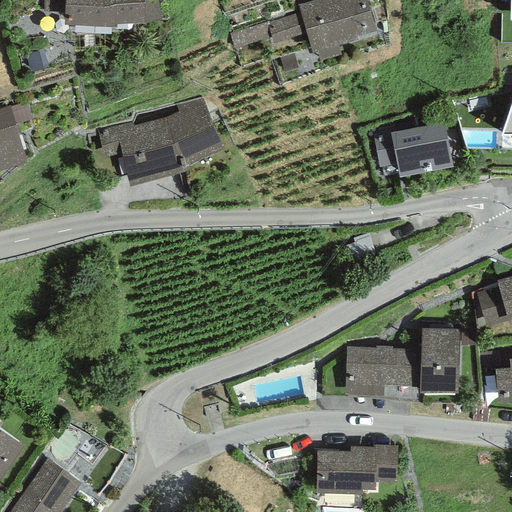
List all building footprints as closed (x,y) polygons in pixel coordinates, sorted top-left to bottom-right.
[(144,24),(143,0),(65,0),(64,26),(116,28),(116,25),(144,24)] [(315,0),(298,5),(312,53),(317,52),(320,61),(341,54),(339,47),(359,40),(358,36),(377,31),(367,0),(315,0)] [(298,14),(267,24),(266,22),(229,34),(234,49),(271,37),(273,44),(304,34),(298,14)] [(133,122),(98,130),(104,158),(121,153),(130,188),(190,171),(188,166),(224,149),(202,96),(175,105),(179,112),(167,118),(133,127),(133,122)] [(511,103),(502,135),(511,135),(511,103)] [(0,109),(0,171),(27,164),(10,106),(0,109)] [(444,123),(391,133),(391,135),(374,139),(379,168),(397,165),(399,178),(452,168),(444,123)] [(369,231),(340,240),(348,263),(377,254),(369,231)] [(508,321),(509,325),(511,324),(511,276),(497,281),(498,286),(476,293),(485,327),(508,321)] [(458,329),(420,329),(421,351),(419,386),(419,393),(457,393),(458,329)] [(419,386),(421,351),(391,349),(391,346),(376,346),(376,348),(346,347),(344,395),(383,397),(384,385),(419,386)] [(494,370),(498,404),(511,402),(511,359),(508,360),(509,369),(494,370)] [(0,480),(24,446),(0,429),(0,480)] [(396,483),(397,446),(373,445),(373,447),(349,447),(349,452),(316,451),(315,494),(362,495),(363,490),(375,490),(375,483),(396,483)] [(46,459),(9,511),(61,511),(81,483),(46,459)]
